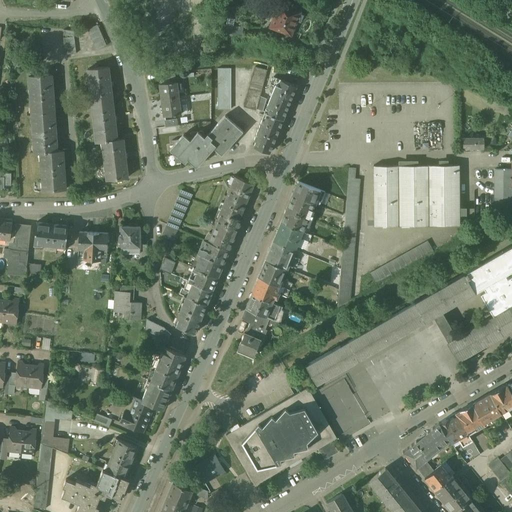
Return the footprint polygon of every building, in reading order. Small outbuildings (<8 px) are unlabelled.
[(209,0),(188,0),(188,8),(193,9),(191,39),(202,38),(203,18),(208,19),(208,11),(209,11),(209,0)] [(290,11),(280,7),(276,15),(273,13),(269,23),(272,24),(270,29),(280,34),(281,31),(291,36),(298,22),(301,23),(304,16),(301,15),(302,14),(291,9),(290,11)] [(243,28),(223,25),(221,33),(242,36),(243,28)] [(105,46),(96,26),(86,30),(95,51),(105,46)] [(74,37),(63,38),(65,55),(76,54),(74,37)] [(191,45),(180,46),(180,48),(153,50),(153,59),(158,59),(159,59),(159,58),(173,57),(173,58),(174,58),(174,57),(192,56),(192,55),(202,55),(202,38),(191,39),(191,45)] [(93,106),(114,103),(111,87),(112,86),(111,81),(108,66),(87,69),(93,106)] [(255,67),(244,107),(256,110),(257,109),(260,96),(267,70),(255,67)] [(228,68),(216,69),(218,111),(230,110),(228,68)] [(53,75),(29,76),(32,113),(32,115),(56,113),(53,75)] [(297,87),(273,77),(270,84),(275,86),(267,107),(270,108),(267,114),(283,120),(297,87)] [(169,82),(159,83),(161,98),(178,97),(176,82),(171,82),(169,82)] [(267,98),(260,96),(257,109),(263,112),(267,98)] [(178,97),(161,98),(162,113),(172,113),(174,113),(174,112),(179,112),(178,97)] [(114,103),(93,106),(98,142),(103,142),(119,139),(117,121),(116,115),(114,103)] [(56,113),(32,115),(35,153),(41,153),(59,151),(56,113)] [(267,114),(265,113),(254,140),(256,141),(254,147),(270,153),(283,120),(267,114)] [(198,132),(190,140),(183,134),(170,149),(185,163),(188,160),(197,167),(204,160),(210,160),(210,155),(214,150),(217,152),(219,149),(224,154),(243,132),(225,117),(208,136),(207,135),(204,138),(198,132)] [(402,137),(402,149),(414,149),(414,137),(402,137)] [(119,139),(103,142),(109,180),(130,177),(127,159),(128,159),(127,152),(126,152),(124,138),(119,139)] [(484,148),(484,138),(463,138),(463,148),(484,148)] [(59,151),(41,153),(44,191),(68,189),(65,151),(59,151)] [(398,165),(373,166),(374,219),(367,219),(367,225),(374,225),(374,226),(460,225),(459,165),(418,165),(418,160),(398,160),(398,165)] [(356,168),(349,168),(337,307),(338,308),(349,301),(359,179),(355,179),(356,168)] [(511,169),(495,170),(495,218),(511,211),(511,188),(511,187),(511,169)] [(11,173),(0,173),(0,188),(4,188),(4,185),(11,185),(11,173)] [(235,176),(221,211),(239,219),(254,183),(235,176)] [(325,192),(298,182),(292,195),(314,204),(319,206),(325,192)] [(182,189),(167,224),(178,229),(193,194),(182,189)] [(314,204),(292,195),(287,209),(311,219),(313,216),(310,215),(314,204)] [(311,219),(287,209),(281,223),(302,232),(303,232),(307,222),(310,223),(311,219)] [(221,211),(209,242),(229,250),(233,242),(230,241),(236,227),(238,228),(242,220),(239,219),(221,211)] [(5,219),(0,219),(0,238),(10,240),(12,223),(5,222),(5,219)] [(68,225),(37,222),(34,244),(66,247),(66,244),(68,231),(68,225)] [(31,225),(17,223),(15,244),(16,244),(16,250),(5,249),(4,257),(9,258),(7,273),(26,275),(27,263),(31,225)] [(302,232),(281,223),(273,242),(294,250),(302,232)] [(138,226),(137,224),(132,224),(132,226),(120,226),(120,247),(124,247),(124,253),(139,253),(139,246),(140,246),(140,244),(140,226),(138,226)] [(178,229),(167,224),(162,235),(173,240),(178,229)] [(76,232),(68,231),(66,244),(72,244),(73,240),(75,240),(76,232)] [(108,233),(79,232),(79,249),(84,249),(84,259),(101,260),(101,255),(106,255),(107,250),(108,233)] [(430,237),(425,240),(432,251),(437,248),(430,237)] [(176,244),(165,239),(160,251),(172,255),(176,244)] [(209,242),(204,240),(198,253),(201,254),(224,264),(229,250),(209,242)] [(425,240),(420,243),(426,254),(432,251),(425,240)] [(294,250),(273,242),(265,261),(285,269),(287,270),(294,250)] [(420,243),(415,246),(421,257),(426,254),(420,243)] [(511,276),(507,279),(505,275),(511,270),(511,245),(467,272),(464,274),(475,292),(483,287),(485,291),(480,294),(494,316),(490,318),(447,342),(458,361),(511,330),(511,276)] [(415,246),(410,249),(416,260),(421,257),(415,246)] [(75,248),(66,247),(65,258),(74,258),(75,248)] [(410,249),(404,252),(411,263),(416,260),(410,249)] [(404,252),(399,256),(406,266),(411,263),(404,252)] [(224,264),(201,254),(198,262),(201,263),(198,269),(218,277),(224,264)] [(399,256),(394,259),(400,270),(406,266),(399,256)] [(176,262),(165,257),(160,269),(171,273),(176,262)] [(394,259),(389,262),(395,273),(400,270),(394,259)] [(285,269),(265,261),(258,278),(278,286),(282,278),(284,279),(285,276),(282,275),(285,269)] [(389,262),(383,265),(390,276),(395,273),(389,262)] [(41,265),(27,263),(26,275),(40,277),(41,265)] [(383,265),(378,268),(385,279),(390,276),(383,265)] [(198,269),(194,267),(193,269),(193,270),(189,281),(212,291),(218,277),(198,269)] [(378,268),(373,271),(379,282),(385,279),(378,268)] [(464,274),(307,365),(318,384),(441,312),(475,292),(464,274)] [(278,286),(258,278),(252,294),(272,303),(273,298),(276,299),(277,296),(274,295),(276,290),(280,296),(286,298),(288,290),(278,286)] [(189,281),(188,280),(185,288),(182,287),(180,293),(187,296),(207,304),(212,291),(189,281)] [(135,286),(121,285),(120,291),(115,291),(114,312),(125,312),(125,319),(141,320),(142,302),(134,302),(135,286)] [(272,303),(252,294),(246,308),(247,309),(256,313),(269,318),(274,320),(278,309),(281,310),(282,307),(272,303)] [(207,304),(187,296),(177,318),(179,318),(176,325),(195,333),(207,304)] [(15,299),(11,302),(6,301),(3,322),(16,324),(19,299),(15,299)] [(256,313),(247,309),(244,317),(253,321),(256,313)] [(269,318),(256,313),(253,321),(248,335),(256,339),(261,327),(265,329),(269,318)] [(166,330),(162,324),(156,340),(167,345),(171,335),(166,330)] [(248,335),(245,334),(245,333),(244,333),(238,350),(254,356),(260,340),(259,340),(256,339),(248,335)] [(185,356),(164,347),(160,357),(155,355),(151,365),(156,367),(177,376),(185,356)] [(92,353),(85,353),(82,353),(81,360),(94,362),(95,354),(92,354),(92,353)] [(22,362),(18,361),(17,373),(15,385),(15,386),(28,387),(31,366),(25,365),(22,362)] [(44,364),(40,364),(36,367),(31,366),(28,387),(41,389),(41,388),(43,376),(44,364)] [(91,367),(80,366),(78,382),(89,383),(88,385),(97,387),(97,382),(99,382),(100,374),(93,373),(93,371),(91,367)] [(177,376),(156,367),(154,372),(151,370),(147,379),(172,389),(177,376)] [(172,389),(147,379),(145,386),(147,387),(142,401),(154,406),(163,409),(172,389)] [(507,383),(490,393),(500,412),(501,413),(511,406),(511,392),(508,385),(507,383)] [(307,387),(226,435),(255,485),(320,448),(322,452),(329,448),(335,444),(333,440),(337,437),(337,436),(307,387)] [(489,393),(472,403),(483,422),(500,412),(490,393),(489,393)] [(142,401),(135,398),(130,411),(125,409),(120,422),(124,424),(143,432),(154,406),(142,401)] [(69,439),(52,438),(55,418),(71,420),(72,412),(46,401),(42,443),(53,448),(67,454),(69,439)] [(472,403),(472,404),(456,413),(469,435),(485,425),(483,422),(472,403)] [(456,413),(439,423),(450,441),(451,443),(458,439),(463,446),(472,441),(469,435),(456,413)] [(111,420),(98,414),(95,421),(108,427),(111,420)] [(439,423),(424,434),(425,435),(417,441),(403,451),(416,468),(426,460),(450,441),(439,423)] [(23,432),(17,431),(15,427),(10,427),(9,439),(8,451),(21,453),(23,432)] [(33,429),(29,432),(23,432),(21,453),(34,454),(37,430),(33,429)] [(119,439),(106,470),(124,478),(137,447),(119,439)] [(53,448),(42,443),(35,507),(46,508),(53,448)] [(329,448),(322,452),(326,459),(339,451),(335,444),(329,448)] [(217,455),(196,467),(206,484),(226,472),(220,461),(217,455)] [(511,469),(511,462),(507,457),(501,461),(502,463),(506,468),(509,471),(511,469)] [(498,458),(489,466),(493,470),(502,463),(501,461),(498,458)] [(426,460),(416,468),(425,478),(434,471),(426,460)] [(502,463),(493,470),(497,476),(506,468),(502,463)] [(434,471),(425,478),(434,490),(451,477),(451,476),(441,465),(434,471)] [(397,482),(385,468),(369,481),(394,511),(397,511),(412,500),(400,486),(400,485),(397,482)] [(506,468),(497,476),(501,481),(511,473),(509,471),(506,468)] [(91,485),(108,494),(120,499),(123,490),(125,491),(130,480),(124,478),(106,470),(103,469),(97,484),(92,482),(91,485)] [(511,474),(511,473),(501,481),(506,486),(511,481),(511,474)] [(451,477),(434,490),(451,511),(453,511),(471,498),(452,475),(451,476),(451,477)] [(108,494),(91,485),(77,480),(76,483),(66,479),(63,487),(65,488),(62,496),(80,504),(76,511),(97,511),(99,508),(96,506),(100,497),(106,499),(108,494)] [(183,511),(192,492),(172,484),(161,510),(164,511),(183,511)] [(222,487),(211,493),(214,499),(225,493),(222,487)] [(209,492),(199,488),(196,495),(209,500),(209,492)] [(225,493),(214,499),(218,506),(229,500),(225,493)] [(353,511),(347,501),(346,501),(342,493),(327,502),(332,511),(353,511)] [(481,511),(471,498),(453,511),(481,511)] [(421,511),(412,500),(397,511),(421,511)]
